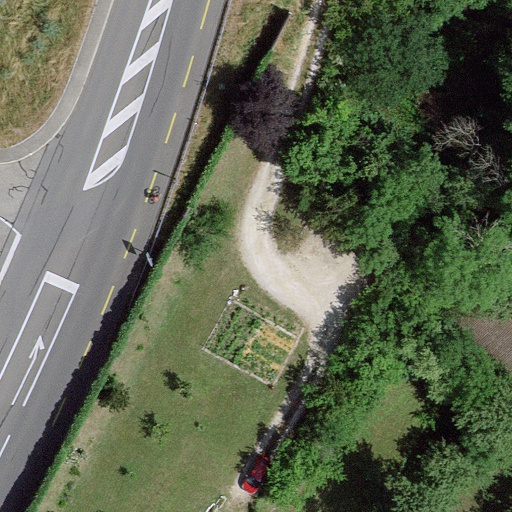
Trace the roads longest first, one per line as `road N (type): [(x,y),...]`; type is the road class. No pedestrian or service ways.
road 1 (primary): [(161,0),(71,259)]
road 2 (primary): [(71,259),(0,417)]
